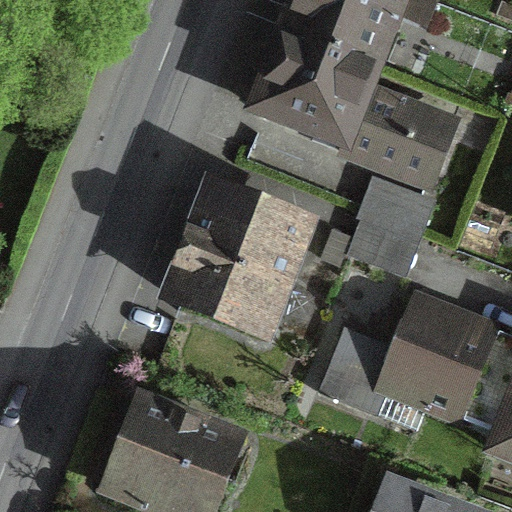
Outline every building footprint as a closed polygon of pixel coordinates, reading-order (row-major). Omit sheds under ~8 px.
[(376,63),(399,0),(297,0),(287,28),(376,63)] [(69,20),(27,1),(7,45),(49,63),(69,20)] [(376,63),(287,28),(256,108),(345,142),(365,91),(376,63)] [(365,91),(345,142),(342,152),(429,185),(452,125),(365,91)] [(410,277),(439,203),(385,182),(356,257),(410,277)] [(262,333),(304,225),(215,190),(172,297),(182,301),(262,333)] [(511,407),(511,339),(420,303),(400,352),(345,330),(320,392),(378,415),(388,389),(500,434),(493,450),(495,451),(495,450),(511,407)] [(211,511),(239,439),(141,401),(106,491),(160,511),(211,511)] [(511,407),(495,450),(495,451),(511,457),(511,407)] [(439,511),(394,495),(387,511),(439,511)]
